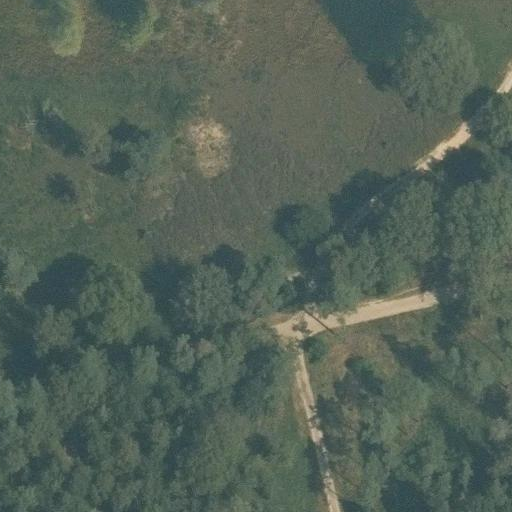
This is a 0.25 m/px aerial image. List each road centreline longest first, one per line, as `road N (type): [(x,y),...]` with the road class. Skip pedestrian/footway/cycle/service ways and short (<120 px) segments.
road 1 (unknown): [(511,267),(0,392)]
road 2 (track): [(511,281),(0,404)]
road 3 (track): [(511,78),(489,114),(440,162),(346,231),(318,272),(296,331),(339,511)]
